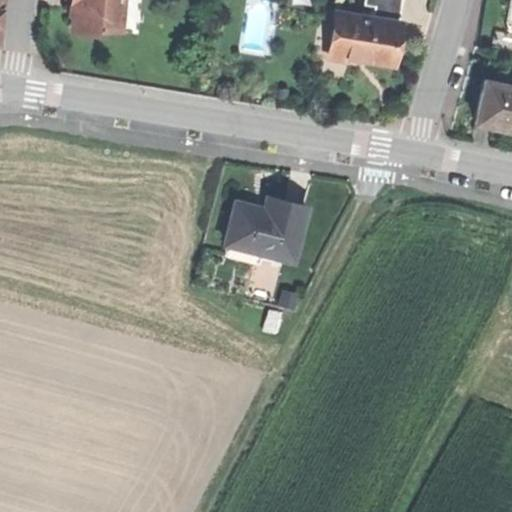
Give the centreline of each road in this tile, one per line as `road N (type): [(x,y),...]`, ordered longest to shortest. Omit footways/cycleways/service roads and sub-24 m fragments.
road 1 (residential): [(10,87),(413,152)]
road 2 (track): [(381,147),(359,207),(204,511)]
road 3 (residential): [(413,152),(457,0)]
